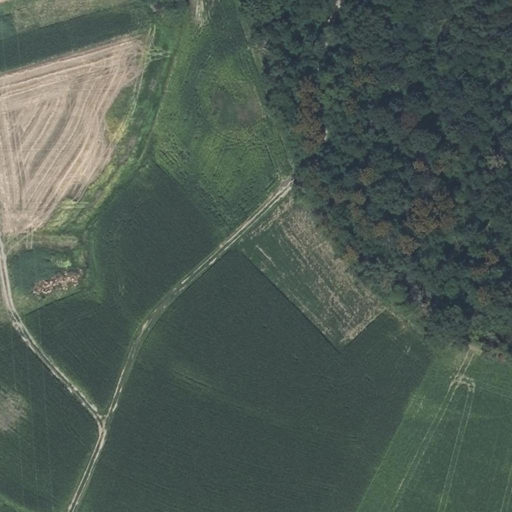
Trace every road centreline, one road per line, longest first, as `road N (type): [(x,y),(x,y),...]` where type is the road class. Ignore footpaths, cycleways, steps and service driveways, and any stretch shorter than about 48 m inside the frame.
road 1 (track): [(338,0),(320,76),(325,132),(314,157),(140,327),(71,511)]
road 2 (track): [(107,424),(27,344),(6,303),(0,260)]
